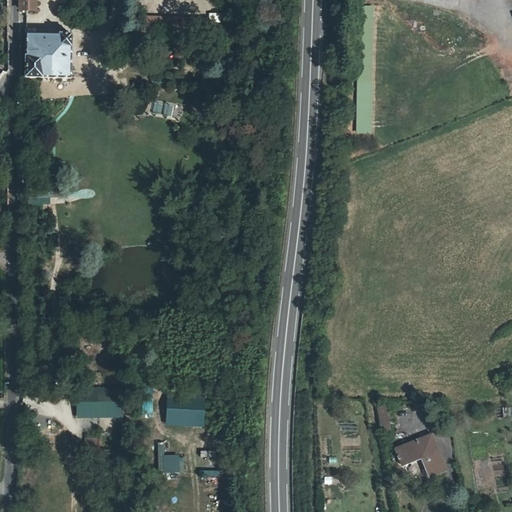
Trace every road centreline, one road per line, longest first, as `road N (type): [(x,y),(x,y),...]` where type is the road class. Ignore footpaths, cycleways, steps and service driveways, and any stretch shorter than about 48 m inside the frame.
road 1 (secondary): [(317,0),(288,434),(292,511)]
road 2 (residential): [(0,106),(17,252),(6,511)]
